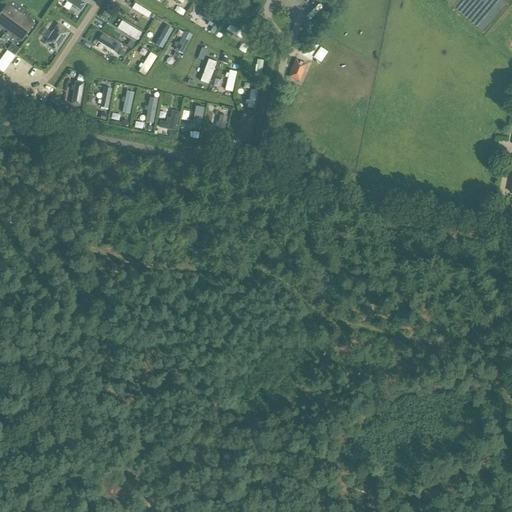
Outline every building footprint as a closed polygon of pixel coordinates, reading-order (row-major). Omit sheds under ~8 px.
[(12,0),(8,0),(0,12),(0,26),(21,42),(34,24),(25,18),(20,14),(23,10),(24,9),(12,0)] [(85,4),(79,0),(64,0),(80,11),(85,4)] [(135,3),(131,9),(147,18),(148,17),(150,13),(135,3)] [(202,7),(198,15),(208,21),(207,23),(211,26),(212,24),(217,26),(222,19),(202,7)] [(57,23),(43,43),(56,52),(70,31),(57,23)] [(128,23),(125,28),(139,37),(143,32),(128,23)] [(161,48),(172,29),(166,25),(155,44),(161,48)] [(248,35),(229,25),(226,30),(244,41),(248,35)] [(175,50),(181,53),(191,35),(184,31),(178,43),(176,42),(174,46),(176,47),(175,50)] [(101,35),(97,41),(116,53),(120,46),(101,35)] [(150,53),(138,72),(144,76),(156,56),(150,53)] [(257,59),(254,75),(260,77),(263,60),(257,59)] [(209,60),(201,82),(208,85),(217,63),(209,60)] [(295,60),(288,77),(299,81),(306,64),(295,60)] [(225,90),(231,91),(236,72),(229,70),(225,90)] [(70,104),(79,106),(83,83),(74,81),(70,104)] [(103,87),(99,106),(107,108),(111,89),(103,87)] [(246,107),(252,108),(256,91),(250,90),(246,107)] [(133,92),(126,91),(121,113),(128,114),(133,92)] [(149,98),(144,122),(152,123),(156,99),(149,98)] [(191,129),(200,130),(204,106),(195,104),(191,129)] [(167,130),(175,131),(179,110),(171,109),(167,130)] [(226,117),(219,115),(215,136),(222,137),(226,117)] [(242,125),(242,129),(245,130),(243,141),(249,143),(255,119),(248,118),(246,126),(242,125)]
